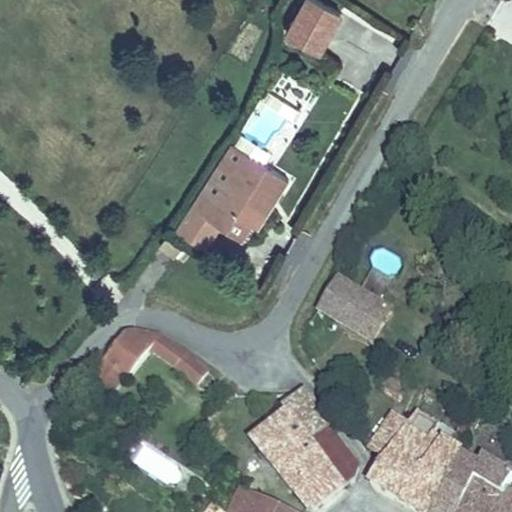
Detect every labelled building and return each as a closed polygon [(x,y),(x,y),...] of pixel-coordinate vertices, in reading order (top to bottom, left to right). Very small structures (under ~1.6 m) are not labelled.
[(321,50),(341,17),(312,0),(307,0),(289,31),(321,50)] [(256,161),(239,149),(198,208),(209,216),(208,218),(223,228),(246,244),(257,229),(271,208),(266,204),(271,198),(282,205),(295,186),(257,160),(256,161)] [(282,205),(271,198),(266,204),(271,208),(257,229),(262,233),(282,205)] [(209,216),(198,208),(181,232),(207,250),(223,228),(208,218),(209,216)] [(184,250),(170,238),(164,246),(177,258),(184,250)] [(372,269),(401,273),(403,254),(375,250),(372,269)] [(365,355),(392,312),(340,280),(313,324),(365,355)] [(127,377),(136,383),(157,354),(166,341),(126,335),(106,363),(127,377)] [(189,357),(166,341),(157,354),(180,370),(189,357)] [(203,387),(212,374),(189,357),(180,370),(203,387)] [(112,397),(127,377),(106,363),(92,383),(112,397)] [(396,364),(380,387),(397,398),(412,375),(396,364)] [(50,377),(54,370),(48,366),(43,374),(50,377)] [(307,396),(298,396),(276,413),(281,422),(255,442),(313,511),(317,511),(352,485),(360,470),(329,439),(331,432),(307,396)] [(396,407),(370,445),(383,460),(413,422),(396,407)] [(413,422),(383,460),(371,481),(423,511),(435,511),(464,455),(482,420),(470,413),(450,449),(432,436),(437,424),(421,412),(413,422)] [(464,455),(435,511),(511,511),(511,493),(507,490),(511,477),(511,474),(485,460),(481,464),(464,455)] [(283,511),(244,490),(231,511),(283,511)]
